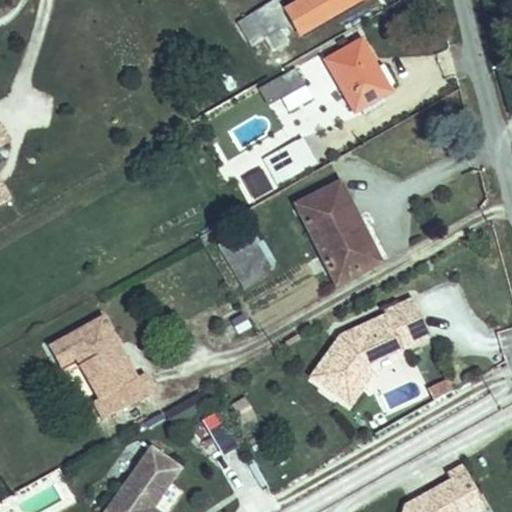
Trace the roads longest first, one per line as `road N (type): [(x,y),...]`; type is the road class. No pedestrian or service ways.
road 1 (unknown): [(511,211),(223,359)]
road 2 (unknown): [(511,407),(326,511)]
road 3 (unclassified): [(511,168),(462,0)]
